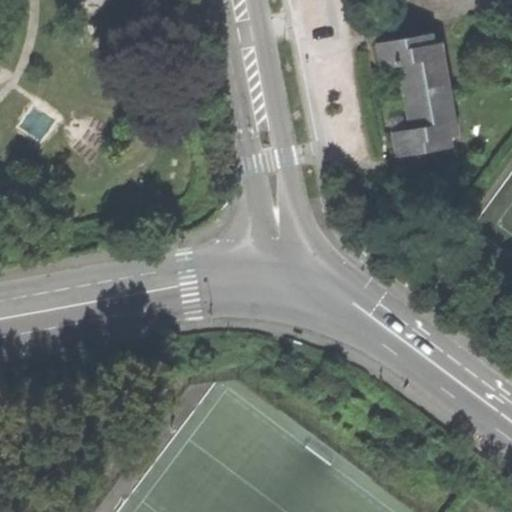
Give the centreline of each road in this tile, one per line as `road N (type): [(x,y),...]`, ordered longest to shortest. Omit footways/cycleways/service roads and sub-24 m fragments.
road 1 (primary): [(0,319),(237,274),(279,275)]
road 2 (secondary): [(279,275),(267,156),(236,0)]
road 3 (primary): [(279,275),(342,298),(511,424)]
